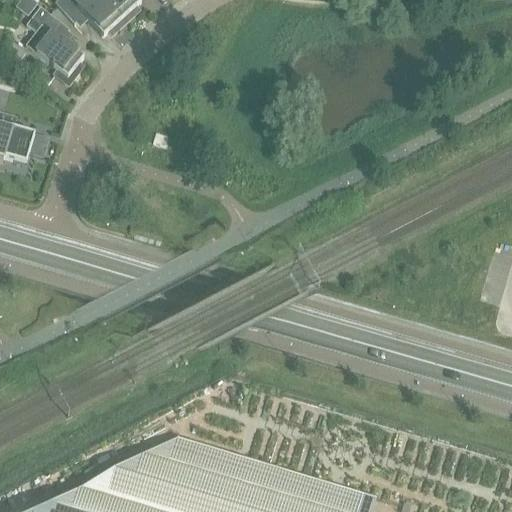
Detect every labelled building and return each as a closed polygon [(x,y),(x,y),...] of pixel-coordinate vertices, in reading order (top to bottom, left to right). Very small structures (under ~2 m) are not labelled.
[(125,26),(100,0),(86,0),(76,10),(67,0),(60,0),(54,6),(73,28),(83,19),(102,40),(108,35),(111,39),(125,26)] [(100,0),(125,26),(138,14),(135,10),(140,6),(135,0),(100,0)] [(25,29),(34,36),(33,38),(34,38),(35,37),(45,45),(35,57),(57,74),(54,78),(68,89),(82,70),(78,67),(83,61),(61,44),(69,33),(40,10),(25,29)] [(0,72),(0,85),(13,89),(16,77),(0,72)] [(40,72),(33,80),(45,89),(52,81),(40,72)] [(0,118),(0,165),(2,166),(3,161),(25,167),(29,156),(42,160),(47,143),(34,139),(34,138),(11,131),(14,123),(0,118)] [(358,511),(363,498),(178,442),(47,511),(358,511)]
